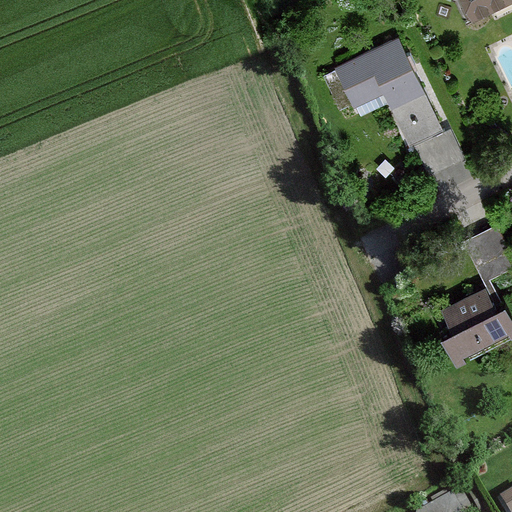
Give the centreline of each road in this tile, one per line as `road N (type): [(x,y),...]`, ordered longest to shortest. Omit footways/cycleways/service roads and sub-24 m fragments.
road 1 (track): [(247,0),(300,158),(345,237),(369,243)]
road 2 (residential): [(369,243),(511,171)]
